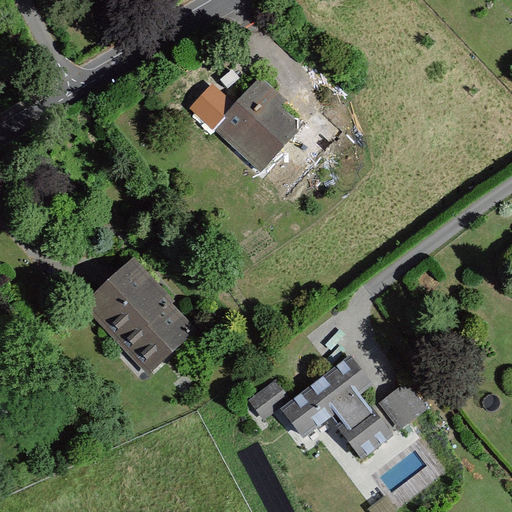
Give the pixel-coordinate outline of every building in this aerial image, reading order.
[(259,85),(216,131),(270,181),(297,151),(317,170),(347,138),(319,113),(305,128),(259,85)] [(136,265),(83,311),(146,382),(199,336),(136,265)] [(280,367),(243,395),(266,425),(280,415),(303,445),(333,423),(362,461),(395,436),(363,394),(382,380),(355,343),(295,388),(280,367)] [(0,367),(0,386),(9,376),(0,367)] [(379,398),(400,427),(431,408),(408,378),(379,398)]
